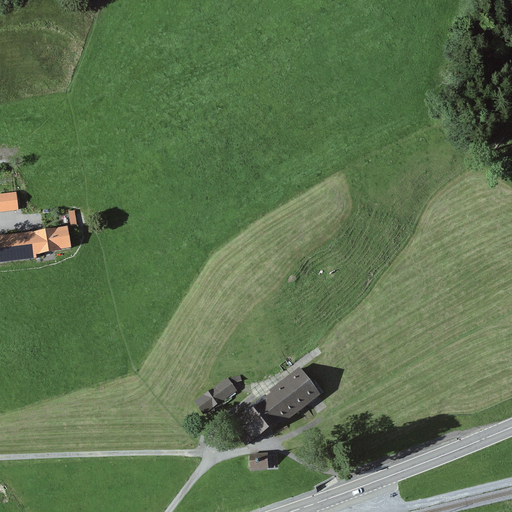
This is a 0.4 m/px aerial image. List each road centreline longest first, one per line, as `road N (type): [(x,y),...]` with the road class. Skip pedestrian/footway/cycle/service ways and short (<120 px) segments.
road 1 (track): [(276,444),(511,316)]
road 2 (track): [(507,429),(457,434),(341,474),(276,444)]
road 3 (secondary): [(511,427),(291,511)]
road 4 (track): [(212,460),(191,452),(0,459)]
road 5 (track): [(511,481),(395,508),(371,483)]
